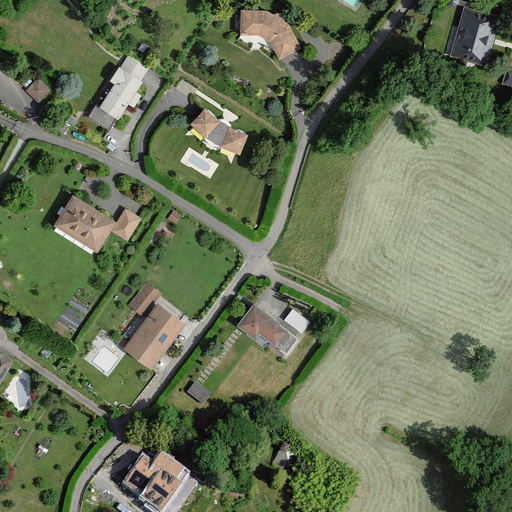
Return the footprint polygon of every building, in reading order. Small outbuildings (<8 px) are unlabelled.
[(501,14),(462,5),(449,59),(488,68),(501,14)] [(267,10),(240,10),(239,34),(258,34),(270,41),(279,58),(300,46),(289,24),(267,10)] [(141,80),(117,65),(109,80),(113,82),(99,106),(118,118),(141,80)] [(51,90),(37,77),(26,89),(40,103),(51,90)] [(218,121),(203,108),(189,122),(205,137),(210,142),(214,144),(220,146),(238,152),(245,133),(227,126),(225,124),(222,122),(218,121)] [(76,193),(54,224),(96,253),(118,222),(76,193)] [(141,217),(127,209),(114,233),(128,241),(141,217)] [(182,214),(174,209),(168,218),(176,223),(182,214)] [(160,290),(148,280),(129,303),(141,313),(160,290)] [(157,299),(121,346),(150,368),(186,322),(157,299)] [(286,328),(253,303),(235,325),(254,339),(258,334),(273,345),(286,328)] [(310,321),(293,308),(285,320),(301,333),(310,321)] [(0,379),(12,358),(0,351),(0,379)] [(189,393),(205,404),(213,392),(196,381),(189,393)] [(160,470),(142,458),(123,485),(140,497),(137,500),(154,511),(158,511),(183,477),(165,463),(160,470)]
